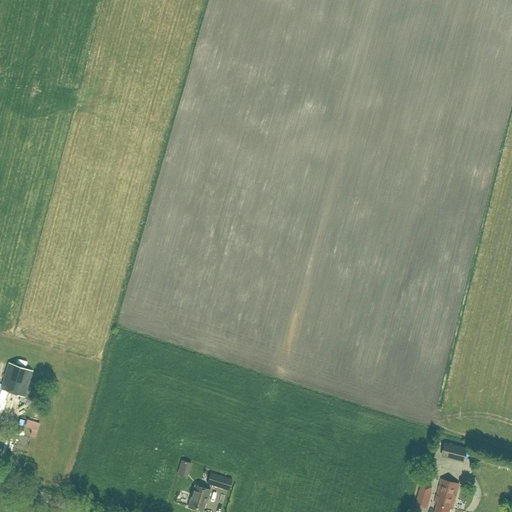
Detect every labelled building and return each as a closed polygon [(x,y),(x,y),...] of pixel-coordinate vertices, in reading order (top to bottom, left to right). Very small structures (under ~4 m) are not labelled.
[(8,363),(0,389),(7,391),(24,397),(32,371),(8,363)] [(50,407),(45,406),(32,402),(30,410),(23,407),(20,417),(27,420),(25,426),(32,429),(30,435),(35,437),(39,424),(45,426),(50,407)] [(445,442),(441,456),(464,462),(467,448),(445,442)] [(229,490),(232,479),(210,473),(207,483),(229,490)] [(442,479),(435,503),(437,504),(435,511),(448,511),(450,508),(452,509),(459,484),(442,479)] [(208,497),(210,489),(194,485),(188,507),(202,511),(207,497),(208,497)] [(427,507),(431,494),(420,490),(416,504),(427,507)]
